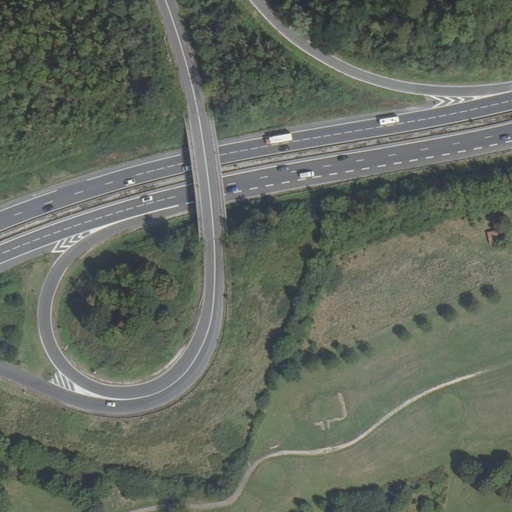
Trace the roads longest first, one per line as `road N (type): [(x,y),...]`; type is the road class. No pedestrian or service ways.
road 1 (trunk): [(511,100),(165,168),(0,222)]
road 2 (trunk): [(165,0),(207,162),(212,311),(183,375),(134,399)]
road 3 (trunk): [(134,399),(100,393),(61,368),(41,326),(46,286),(81,244),(216,189)]
road 4 (trunk): [(216,189),(511,133)]
road 5 (trunk): [(511,88),(448,93),(363,78),(307,51),(252,0)]
road 6 (trunk): [(0,254),(216,189)]
road 7 (trunk): [(0,369),(80,400),(134,399)]
